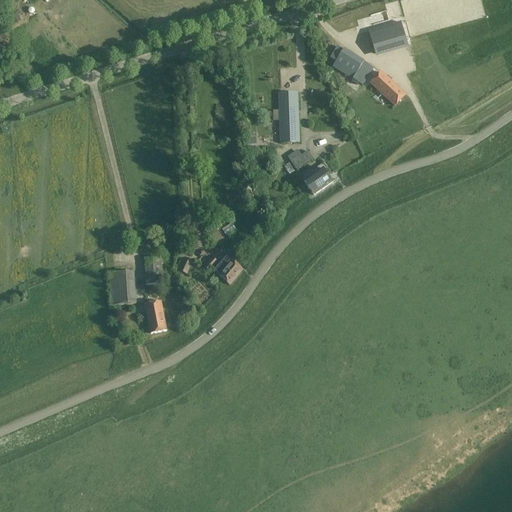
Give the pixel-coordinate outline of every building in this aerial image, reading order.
[(409,48),(401,22),(368,32),(376,58),(409,48)] [(342,50),(337,47),(330,58),(336,62),(332,67),(363,86),(374,68),(343,49),(342,50)] [(405,95),(381,74),(371,84),(395,106),(405,95)] [(298,93),(278,94),(280,144),(299,143),(298,93)] [(257,152),(256,137),(247,138),(248,152),(257,152)] [(301,156),(298,151),(288,158),(297,171),(313,159),(308,151),(301,156)] [(304,183),(308,188),(314,196),(332,183),(323,169),(304,183)] [(235,231),(222,212),(202,226),(215,244),(235,231)] [(218,261),(212,256),(203,266),(210,272),(218,262),(217,261),(218,261)] [(243,271),(226,256),(214,271),(218,275),(230,286),(243,271)] [(162,285),(161,258),(145,259),(146,286),(162,285)] [(193,263),(184,259),(179,270),(187,275),(193,263)] [(137,304),(134,271),(108,274),(111,306),(137,304)] [(167,331),(161,302),(145,305),(150,334),(167,331)]
